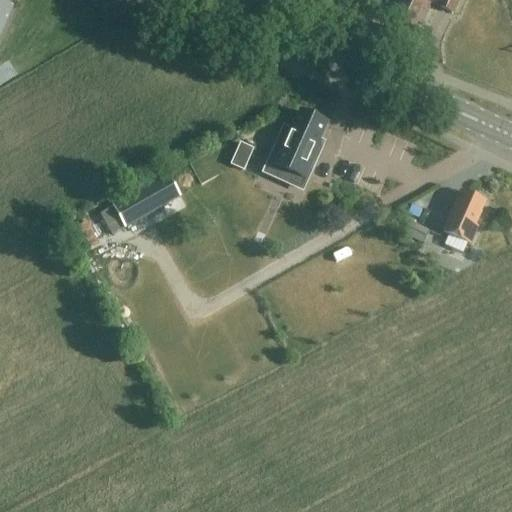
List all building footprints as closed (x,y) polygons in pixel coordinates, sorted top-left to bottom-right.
[(8,5),(10,0),(0,0),(0,35),(13,8),(8,5)] [(396,0),(400,2),(391,19),(412,29),(415,23),(420,25),(430,4),(436,6),(435,7),(452,15),(458,0),(396,0)] [(305,180),(315,159),(310,156),(316,143),(325,123),(301,113),(292,133),(288,131),(286,134),(283,133),(269,164),(305,180)] [(180,198),(168,177),(113,208),(124,229),(180,198)] [(475,226),(485,203),(460,192),(442,232),(460,240),(458,244),(468,249),(478,228),(475,226)] [(398,234),(422,246),(428,232),(405,220),(398,234)]
